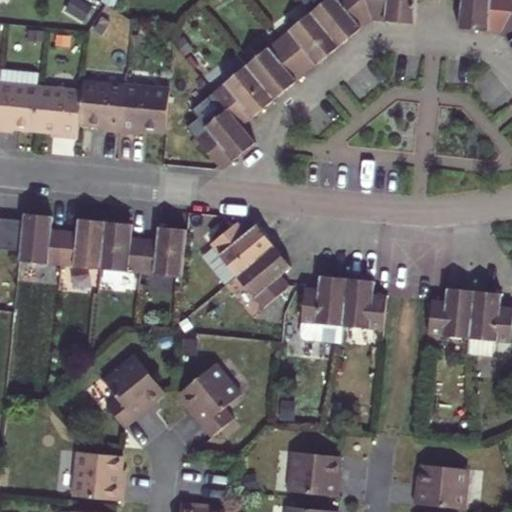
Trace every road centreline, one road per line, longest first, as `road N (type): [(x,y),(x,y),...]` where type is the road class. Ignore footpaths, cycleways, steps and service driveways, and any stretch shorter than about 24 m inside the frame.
road 1 (residential): [(511,81),(479,50),(372,42),(294,105),(281,128),(269,197)]
road 2 (residential): [(0,171),(269,197)]
road 3 (residential): [(269,197),(418,212),(511,203)]
